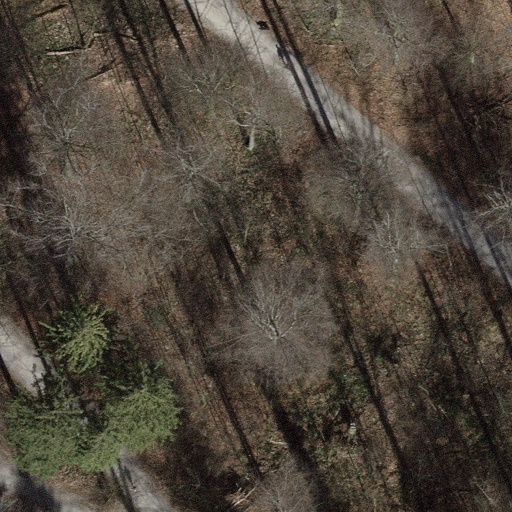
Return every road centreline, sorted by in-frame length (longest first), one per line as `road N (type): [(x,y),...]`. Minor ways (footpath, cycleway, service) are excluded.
road 1 (track): [(511,259),(208,0)]
road 2 (track): [(157,511),(0,325)]
